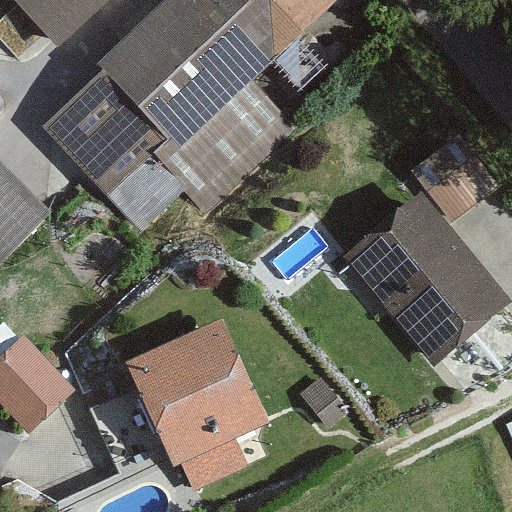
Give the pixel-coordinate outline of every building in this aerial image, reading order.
[(52,52),(108,0),(20,0),(12,8),(52,52)] [(342,6),(337,0),(165,0),(92,68),(102,79),(46,129),(113,202),(157,162),(211,220),(298,140),(251,89),(342,6)] [(412,179),(453,230),(495,196),(454,145),(412,179)] [(0,272),(2,274),(52,221),(0,171),(0,272)] [(507,309),(419,201),(345,261),(432,369),(507,309)] [(0,364),(22,341),(0,321),(0,364)] [(261,433),(213,332),(125,374),(174,477),(183,472),(195,499),(243,476),(230,448),(261,433)] [(0,369),(0,410),(34,443),(77,398),(23,346),(0,369)]
